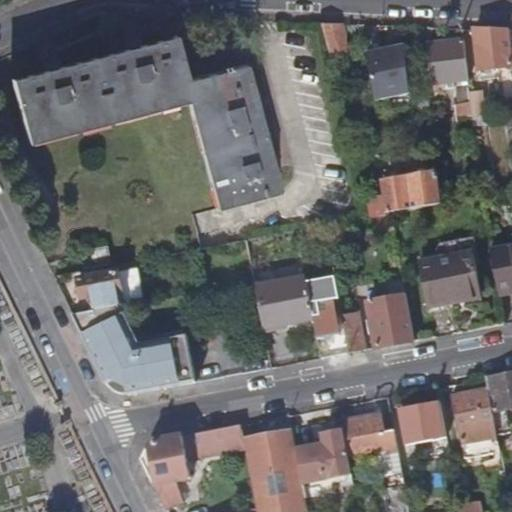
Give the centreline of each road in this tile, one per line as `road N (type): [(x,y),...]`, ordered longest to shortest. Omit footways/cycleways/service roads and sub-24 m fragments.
road 1 (residential): [(511,349),(102,428)]
road 2 (residential): [(102,428),(0,217)]
road 3 (residential): [(360,0),(511,6)]
